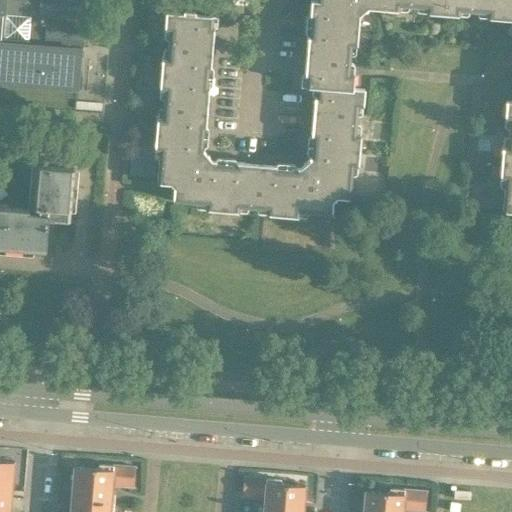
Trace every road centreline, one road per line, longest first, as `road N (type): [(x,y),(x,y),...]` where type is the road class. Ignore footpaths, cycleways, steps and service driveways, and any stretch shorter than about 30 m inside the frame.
road 1 (tertiary): [(343,415),(45,390)]
road 2 (tertiary): [(44,413),(342,438)]
road 3 (tertiary): [(342,438),(511,452)]
road 4 (tertiary): [(511,430),(343,415)]
road 5 (residential): [(257,120),(267,0)]
